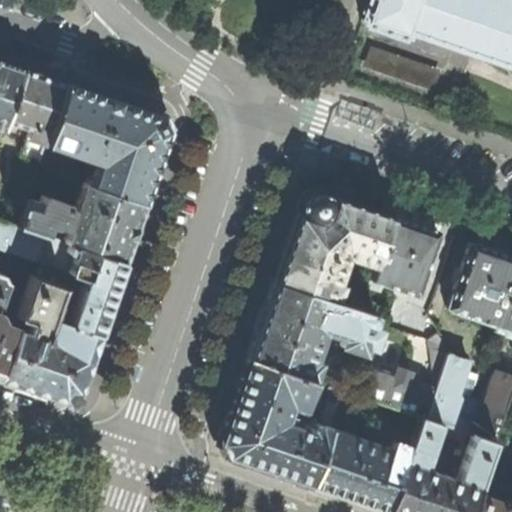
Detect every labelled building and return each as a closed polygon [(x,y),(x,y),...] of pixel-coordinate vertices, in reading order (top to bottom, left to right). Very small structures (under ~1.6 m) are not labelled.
[(511,0),(362,0),(360,9),(363,10),(360,18),(362,19),(401,32),(405,33),(407,28),(456,45),(511,64),(511,69),(511,0)] [(369,46),(362,67),(433,91),(440,70),(369,46)] [(0,60),(0,128),(1,129),(4,121),(22,68),(0,60)] [(42,75),(22,68),(4,121),(27,128),(18,154),(37,160),(42,143),(63,82),(42,75)] [(116,100),(63,82),(42,143),(79,156),(90,150),(98,153),(101,163),(94,168),(87,166),(82,183),(140,202),(165,128),(159,115),(116,100)] [(130,230),(140,202),(82,183),(80,182),(71,208),(65,207),(61,202),(38,195),(36,202),(24,198),(15,224),(43,234),(47,224),(51,226),(56,224),(65,228),(61,240),(120,260),(130,230)] [(288,230),(272,279),(333,301),(339,284),(335,282),(345,255),(373,265),(391,215),(330,194),(329,197),(328,195),(325,192),(322,191),(318,189),(313,189),(309,190),(305,192),(301,195),(297,206),(298,210),(299,213),(295,212),(288,230)] [(417,224),(391,215),(373,265),(368,280),(416,296),(438,233),(437,231),(436,230),(417,224)] [(0,246),(36,258),(44,234),(43,234),(15,224),(0,219),(0,246)] [(68,323),(95,332),(101,315),(114,279),(120,260),(61,240),(44,234),(36,258),(66,268),(65,270),(83,277),(67,322),(69,322),(68,323)] [(492,325),(511,266),(511,256),(487,248),(471,242),(468,242),(467,243),(445,306),(445,308),(446,309),(492,325)] [(511,266),(492,325),(511,331),(511,266)] [(75,391),(95,332),(68,323),(69,322),(67,322),(50,316),(61,285),(31,274),(16,315),(28,320),(24,330),(12,326),(0,360),(0,377),(36,390),(60,398),(75,391)] [(0,360),(12,326),(11,325),(10,327),(0,323),(0,278),(0,277),(0,276),(0,360)] [(260,312),(246,355),(310,377),(316,362),(311,361),(321,331),(340,337),(338,345),(361,352),(364,345),(371,348),(377,329),(370,327),(374,315),(333,301),(272,279),(260,312)] [(446,353),(434,385),(424,417),(438,421),(443,423),(458,429),(468,398),(475,376),(463,372),(467,361),(446,353)] [(217,440),(223,454),(267,469),(308,483),(327,427),(316,423),(310,425),(309,428),(287,421),(289,414),(284,412),(287,403),(297,407),(302,404),(310,377),(246,355),(232,396),(217,440)] [(371,365),(361,395),(417,414),(424,417),(434,385),(371,365)] [(480,403),(468,398),(458,429),(462,430),(471,433),(492,440),(511,381),(511,376),(492,370),(480,403)] [(393,511),(467,511),(474,493),(478,481),(483,468),(492,440),(471,433),(455,479),(422,468),(438,421),(424,417),(417,414),(406,446),(385,509),(393,511)] [(443,423),(441,432),(459,438),(462,430),(458,429),(443,423)] [(345,496),(385,509),(406,446),(391,441),(389,448),(327,427),(308,483),(345,496)] [(511,478),(483,468),(478,481),(499,488),(500,487),(511,490),(511,485),(511,478)] [(511,511),(511,505),(474,493),(467,511),(511,511)]
